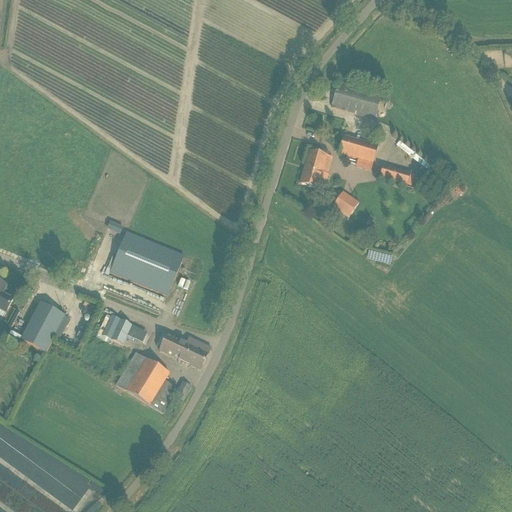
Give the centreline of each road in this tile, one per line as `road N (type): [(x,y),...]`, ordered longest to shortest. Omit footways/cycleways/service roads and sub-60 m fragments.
road 1 (unclassified): [(112,511),(163,448),(218,354),(293,113),(311,76),(374,0)]
road 2 (unknown): [(222,343),(0,258)]
road 3 (unknown): [(494,76),(472,51),(388,0)]
